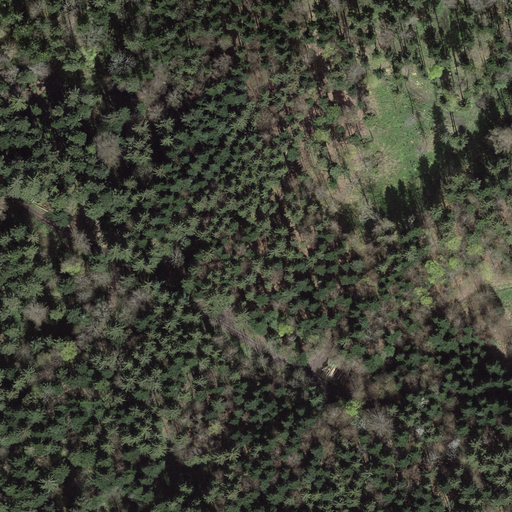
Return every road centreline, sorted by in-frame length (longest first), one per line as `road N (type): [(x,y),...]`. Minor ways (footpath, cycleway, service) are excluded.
road 1 (track): [(511,504),(0,191)]
road 2 (track): [(83,243),(251,0)]
road 3 (track): [(0,118),(34,87),(90,0)]
